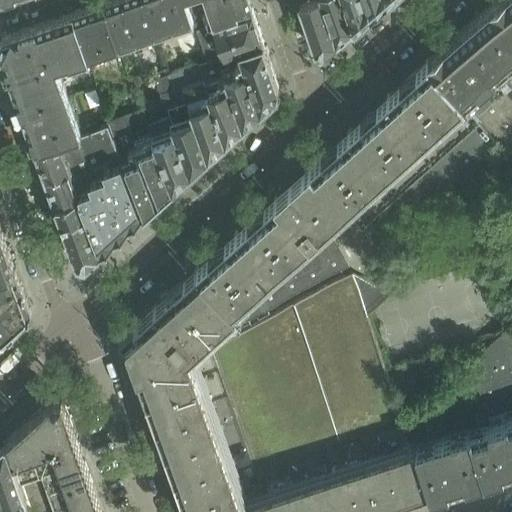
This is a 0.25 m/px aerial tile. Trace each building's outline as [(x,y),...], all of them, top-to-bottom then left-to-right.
[(124,0),(105,0),(104,1),(119,43),(138,36),(124,0)] [(145,0),(124,0),(138,36),(156,30),(145,0)] [(166,0),(145,0),(156,30),(175,24),(166,0)] [(166,0),(175,24),(194,17),(187,0),(166,0)] [(250,0),(205,0),(214,23),(254,9),(250,0)] [(325,0),(304,0),(301,1),(317,47),(324,50),(339,37),(325,0)] [(325,0),(339,37),(356,22),(348,0),(325,0)] [(373,7),(370,0),(348,0),(356,22),(373,7)] [(511,136),(511,0),(496,0),(492,3),(476,17),(465,26),(455,35),(428,58),(499,136),(505,143),(506,143),(507,141),(511,136)] [(104,1),(74,11),(89,53),(119,43),(104,1)] [(254,9),(214,23),(225,54),(265,41),(254,9)] [(89,53),(74,11),(54,18),(63,40),(69,58),(70,60),(89,53)] [(130,125),(131,127),(113,133),(122,156),(125,162),(144,211),(159,198),(139,149),(138,146),(136,140),(153,134),(148,121),(170,113),(165,100),(157,77),(179,69),(199,62),(208,59),(198,28),(194,17),(175,24),(156,30),(138,36),(119,43),(89,53),(70,60),(69,58),(57,62),(60,70),(70,99),(82,131),(108,121),(108,120),(125,113),(143,106),(147,119),(130,125)] [(69,58),(63,40),(54,18),(2,36),(0,40),(0,46),(5,60),(51,44),(57,62),(69,58)] [(214,23),(198,28),(208,59),(199,62),(226,138),(243,123),(226,75),(219,56),(225,54),(214,23)] [(265,41),(225,54),(229,65),(236,63),(243,60),(260,107),(277,92),(279,84),(265,41)] [(60,70),(57,62),(51,44),(5,60),(14,86),(60,70)] [(199,265),(197,267),(210,282),(236,310),(245,321),(246,321),(249,320),(341,268),(350,263),(340,245),(330,226),(327,221),(336,213),(344,205),(348,209),(363,225),(381,208),(384,212),(366,228),(380,244),(382,242),(418,209),(499,136),(428,58),(427,60),(417,69),(406,74),(400,84),(390,93),(387,95),(377,104),(367,109),(361,119),(351,128),(348,131),(338,140),(328,145),(322,155),(312,163),(309,166),(300,174),(277,194),(274,197),(265,206),(254,211),(248,221),(238,230),(235,232),(225,241),(215,247),(209,256),(199,265)] [(243,60),(236,63),(238,71),(226,75),(243,123),(260,107),(243,60)] [(226,138),(199,62),(179,69),(209,153),(226,138)] [(209,153),(179,69),(157,77),(165,100),(170,113),(191,170),(209,153)] [(82,131),(70,99),(60,70),(14,86),(37,149),(61,140),(82,131)] [(147,119),(143,106),(125,113),(130,125),(147,119)] [(191,170),(170,113),(148,121),(153,134),(154,137),(173,186),(191,170)] [(122,156),(113,133),(108,121),(82,131),(61,140),(72,167),(80,187),(94,182),(92,175),(108,169),(106,163),(122,156)] [(173,186),(154,137),(153,134),(136,140),(138,146),(139,149),(159,198),(173,186)] [(72,167),(61,140),(37,149),(47,176),(72,167)] [(144,211),(125,162),(122,156),(106,163),(108,169),(92,175),(94,182),(80,187),(83,194),(81,195),(82,201),(86,211),(101,250),(144,211)] [(80,187),(72,167),(47,176),(57,204),(81,195),(83,194),(80,187)] [(86,211),(82,201),(81,195),(57,204),(63,220),(86,211)] [(86,211),(63,220),(78,262),(86,264),(101,250),(86,211)] [(0,272),(16,266),(3,231),(0,232),(0,272)] [(433,279),(440,277),(439,273),(462,268),(458,251),(428,257),(433,279)] [(16,266),(0,272),(0,306),(17,326),(29,315),(31,307),(16,266)] [(193,347),(194,348),(236,310),(210,282),(197,267),(184,279),(181,277),(166,290),(168,292),(134,323),(139,328),(127,340),(146,393),(172,465),(188,511),(365,511),(370,510),(370,511),(395,503),(394,503),(401,500),(409,498),(409,499),(430,492),(414,445),(249,498),(252,505),(246,508),(189,351),(193,347)] [(0,334),(3,338),(17,326),(0,306),(0,334)] [(511,322),(505,328),(504,327),(503,329),(504,330),(502,331),(511,362),(511,322)] [(511,406),(511,362),(502,331),(482,349),(481,348),(479,350),(480,351),(471,359),(489,414),(504,409),(511,406)] [(219,400),(218,400),(228,424),(239,419),(216,363),(205,367),(219,400)] [(461,371),(478,424),(490,420),(473,367),(461,371)] [(84,454),(64,399),(63,395),(56,394),(43,406),(63,462),(84,454)] [(427,408),(435,417),(448,406),(439,397),(427,408)] [(43,406),(25,422),(42,469),(63,462),(43,406)] [(511,465),(511,433),(504,409),(489,414),(491,421),(506,467),(511,465)] [(506,467),(491,421),(470,428),(484,474),(506,467)] [(25,422),(7,438),(7,439),(7,438),(6,439),(19,478),(42,469),(25,422)] [(470,428),(416,445),(415,444),(414,445),(430,492),(484,474),(470,428)] [(6,439),(0,444),(0,480),(12,511),(11,511),(31,511),(27,498),(19,478),(6,439)] [(84,454),(63,462),(42,469),(49,488),(90,473),(84,454)] [(42,469),(19,478),(27,498),(31,511),(38,511),(56,506),(49,488),(42,469)] [(90,473),(49,488),(56,506),(97,491),(90,473)] [(0,480),(0,511),(11,511),(12,511),(0,480)] [(97,491),(56,506),(57,511),(96,511),(104,509),(97,491)]
